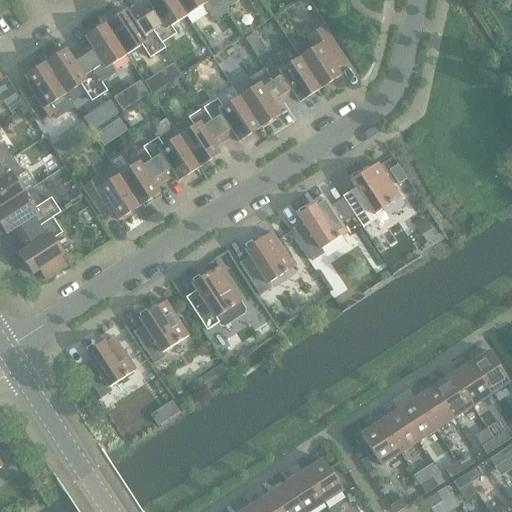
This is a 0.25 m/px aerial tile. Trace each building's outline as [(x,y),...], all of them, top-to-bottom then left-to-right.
[(171,27),(186,17),(175,0),(146,0),(152,10),(143,16),(162,44),(176,35),(171,27)] [(175,0),(186,17),(191,25),(207,14),(212,23),(226,14),(224,11),(225,10),(218,0),(175,0)] [(218,0),(225,10),(238,2),(236,0),(218,0)] [(141,46),(150,59),(165,49),(162,44),(143,16),(133,22),(126,11),(105,24),(126,56),(141,46)] [(126,56),(105,24),(85,38),(92,49),(83,55),(101,83),(115,74),(110,66),(126,56)] [(343,59),(322,27),(307,37),(315,48),(299,58),(320,90),(340,76),(333,65),(343,59)] [(256,33),(246,39),(251,48),(261,42),(256,33)] [(45,63),(65,95),(81,85),(92,102),(107,92),(101,83),(83,55),(73,61),(66,50),(45,63)] [(264,70),(282,98),(292,92),(299,103),(320,90),(299,58),(284,68),(279,60),(264,70)] [(32,88),(22,95),(40,123),(55,113),(50,105),(65,95),(45,63),(24,77),(32,88)] [(239,98),(259,129),(280,116),(273,104),(282,98),(264,70),(249,79),(254,87),(239,98)] [(160,74),(146,84),(154,95),(168,86),(160,74)] [(140,82),(127,90),(136,104),(149,95),(140,82)] [(204,91),(197,96),(203,105),(210,100),(204,91)] [(204,109),(211,121),(222,137),(231,131),(239,142),(259,129),(239,98),(223,108),(218,100),(204,109)] [(110,101),(92,113),(101,127),(120,115),(110,101)] [(222,137),(211,121),(204,109),(189,119),(194,127),(179,137),(199,168),(220,155),(212,143),(222,137)] [(119,119),(108,127),(116,139),(127,131),(119,119)] [(83,123),(51,144),(59,157),(92,136),(83,123)] [(143,148),(161,177),(171,170),(178,182),(199,168),(179,137),(173,129),(143,148)] [(0,166),(13,158),(3,144),(0,145),(0,166)] [(118,176),(139,208),(159,194),(152,183),(161,177),(143,148),(128,158),(134,166),(118,176)] [(13,158),(0,166),(0,209),(24,194),(14,178),(22,173),(13,158)] [(363,229),(377,220),(374,215),(400,199),(377,164),(351,182),(355,189),(342,197),(363,229)] [(389,171),(398,185),(406,179),(397,165),(389,171)] [(139,208),(118,176),(103,186),(97,178),(83,188),(101,216),(111,210),(118,221),(139,208)] [(24,194),(0,209),(0,225),(6,235),(17,227),(24,237),(52,219),(58,214),(49,200),(45,203),(40,202),(31,189),(24,194)] [(321,250),(347,233),(324,198),(298,216),(302,223),(292,230),(313,261),(324,254),(321,250)] [(52,219),(24,237),(30,246),(18,254),(32,275),(39,271),(45,280),(67,266),(60,257),(64,255),(53,239),(61,234),(52,219)] [(424,220),(414,227),(421,236),(431,229),(424,220)] [(268,284),(294,267),(271,233),(245,250),(249,258),(239,264),(260,296),(271,289),(268,284)] [(220,326),(224,327),(244,314),(245,310),(240,303),(241,302),(218,267),(192,285),(196,292),(186,298),(207,330),(218,323),(220,326)] [(162,353),(188,336),(165,302),(138,319),(143,326),(133,333),(154,365),(165,357),(162,353)] [(80,367),(101,399),(112,392),(109,388),(135,371),(112,336),(86,354),(90,361),(80,367)] [(470,364),(490,396),(509,383),(488,352),(470,364)] [(222,364),(212,372),(218,382),(229,375),(222,364)] [(490,396),(470,364),(452,376),(472,407),(490,396)] [(434,388),(454,419),(472,407),(452,376),(434,388)] [(415,399),(436,431),(454,419),(434,388),(415,399)] [(397,411),(418,443),(436,431),(415,399),(397,411)] [(172,402),(162,409),(169,420),(179,412),(172,402)] [(379,423),(400,454),(418,443),(397,411),(379,423)] [(400,454),(379,423),(360,435),(381,467),(400,454)] [(493,439),(498,448),(510,440),(504,431),(493,439)] [(481,446),(487,455),(498,448),(493,439),(481,446)] [(3,472),(14,464),(0,442),(0,467),(1,468),(3,472)] [(511,444),(501,452),(506,460),(511,456),(511,444)] [(506,460),(501,452),(489,459),(495,468),(506,460)] [(456,463),(462,471),(474,463),(468,455),(456,463)] [(303,472),(324,504),(343,492),(322,460),(303,472)] [(445,470),(450,478),(462,471),(456,463),(445,470)] [(465,475),(470,484),(482,476),(477,467),(465,475)] [(285,484),(303,511),(311,511),(324,504),(303,472),(285,484)] [(470,484),(465,475),(453,483),(458,491),(470,484)] [(420,486),(426,494),(438,487),(432,478),(420,486)] [(303,511),(285,484),(267,496),(277,511),(303,511)] [(425,501),(430,509),(442,502),(437,493),(425,501)] [(252,511),(277,511),(267,496),(249,507),(252,511)] [(389,506),(393,511),(399,511),(407,507),(401,499),(389,506)]
